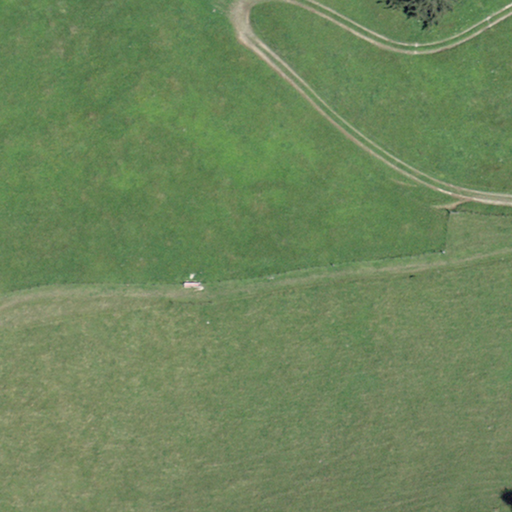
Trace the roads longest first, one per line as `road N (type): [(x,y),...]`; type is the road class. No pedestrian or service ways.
road 1 (track): [(511,205),(402,173),(337,127),(245,37),(247,6),(260,0)]
road 2 (track): [(295,0),(402,50),(452,43),(511,9)]
